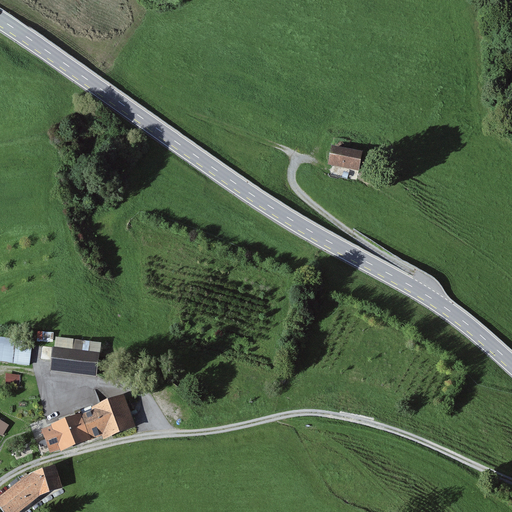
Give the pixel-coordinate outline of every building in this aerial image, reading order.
[(363,152),(332,145),(328,165),(359,171),(363,152)] [(0,338),(0,361),(30,366),(33,341),(0,337),(0,338)] [(50,371),(97,377),(100,353),(53,347),(50,371)] [(22,385),(21,374),(7,374),(8,386),(22,385)] [(61,452),(102,436),(103,440),(136,428),(124,395),(91,408),(92,410),(51,425),(51,426),(41,430),(50,454),(60,450),(61,452)] [(0,434),(3,436),(9,425),(0,419),(0,434)] [(19,511),(35,499),(39,496),(63,488),(55,465),(31,473),(20,480),(0,496),(0,506),(4,511),(19,511)]
